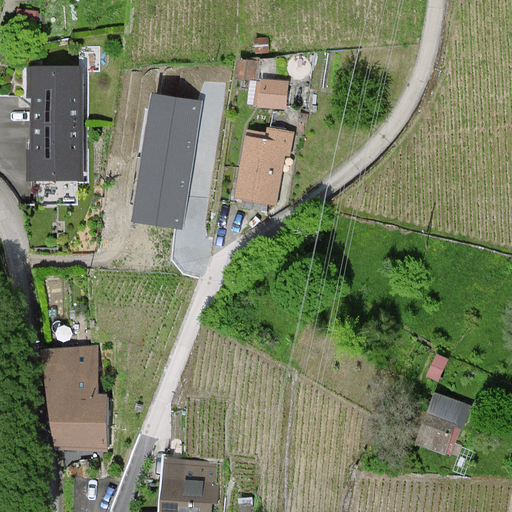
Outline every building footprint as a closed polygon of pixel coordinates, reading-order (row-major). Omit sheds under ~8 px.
[(269,38),(254,37),(256,56),(270,54),(269,38)] [(259,60),(238,59),(237,77),(257,79),(259,60)] [(84,67),(25,67),(26,98),(32,99),(30,150),(26,150),(27,181),(84,180),(84,67)] [(285,107),(286,82),(257,79),(254,104),(285,107)] [(197,106),(158,100),(139,217),(178,223),(197,106)] [(295,132),(268,127),(266,133),(247,130),(235,197),(277,205),(286,156),(290,157),(295,132)] [(97,348),(51,352),(62,447),(106,447),(106,399),(97,399),(97,348)] [(448,359),(437,354),(427,376),(439,382),(448,359)] [(472,406),(435,393),(415,443),(452,457),(472,406)] [(217,461),(165,458),(159,511),(212,511),(213,504),(218,504),(219,486),(216,485),(217,461)]
